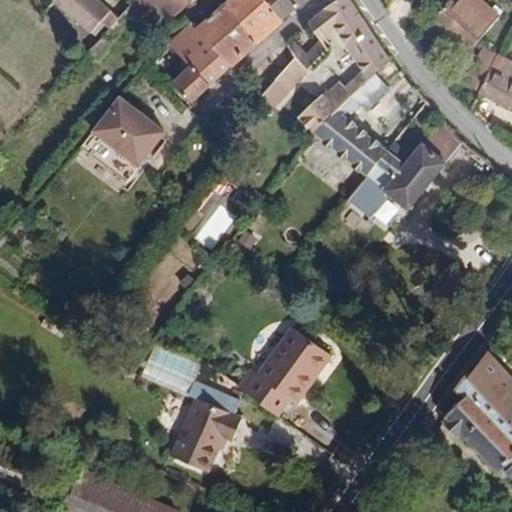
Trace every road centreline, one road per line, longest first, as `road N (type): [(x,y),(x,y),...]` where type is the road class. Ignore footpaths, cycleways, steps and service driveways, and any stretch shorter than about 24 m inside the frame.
road 1 (secondary): [(357,511),(511,298)]
road 2 (unknown): [(328,0),(162,165)]
road 3 (unclassified): [(511,162),(435,93),(365,0)]
